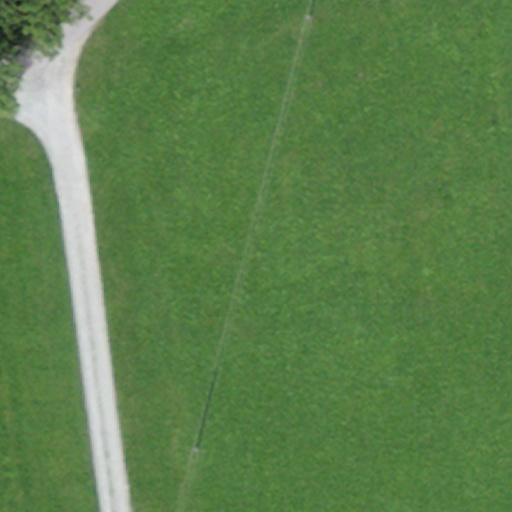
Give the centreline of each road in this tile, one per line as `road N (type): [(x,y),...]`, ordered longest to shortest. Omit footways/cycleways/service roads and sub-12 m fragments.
road 1 (track): [(108,511),(41,69)]
road 2 (track): [(0,93),(41,69),(107,0)]
